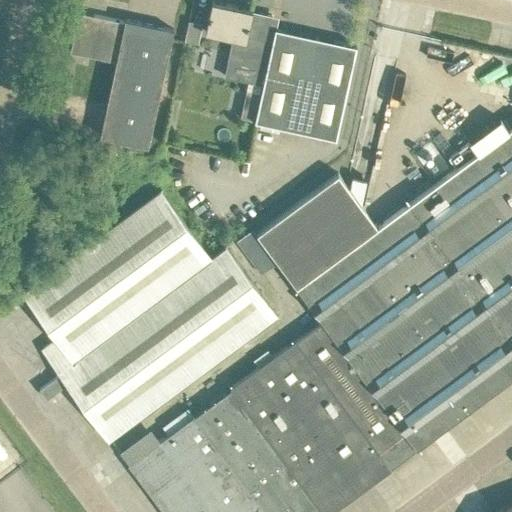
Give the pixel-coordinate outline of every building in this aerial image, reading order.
[(252,8),(213,0),(211,0),(205,30),(232,36),(224,74),(262,82),(254,118),(335,136),(355,43),(275,26),(276,22),(271,13),(252,9),(252,8)] [(99,134),(147,145),(172,27),(124,17),(124,20),(78,10),(69,50),(115,60),(99,134)] [(202,22),(188,19),(185,34),(199,37),(202,22)] [(230,385),(230,386),(323,511),(328,511),(390,467),(389,466),(511,374),(511,124),(475,151),(468,142),(448,156),(455,165),(377,224),(338,171),(256,231),(271,252),(321,319),(230,385)] [(58,335),(43,347),(108,436),(275,311),(224,245),(210,255),(161,188),(24,290),(58,335)] [(256,231),(252,226),(236,238),(255,264),(271,252),(256,231)] [(323,511),(230,386),(193,414),(128,462),(164,511),(323,511)] [(511,511),(511,499),(494,511),(511,511)]
